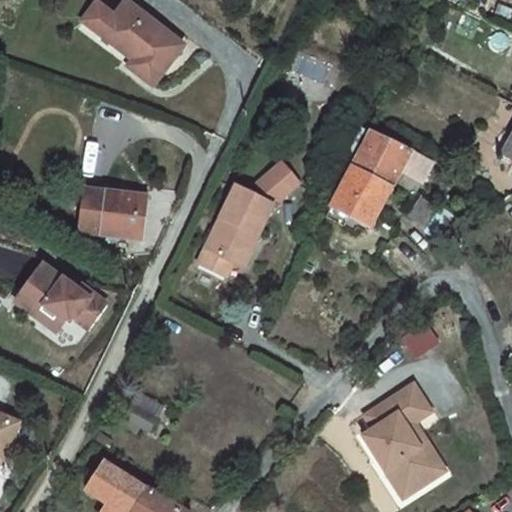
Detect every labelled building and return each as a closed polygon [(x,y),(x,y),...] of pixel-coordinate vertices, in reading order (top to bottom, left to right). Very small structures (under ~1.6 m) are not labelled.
[(184,45),(126,1),(115,16),(102,6),(83,31),(96,41),(100,35),(105,28),(138,54),(133,60),(129,66),(153,85),(184,45)] [(138,54),(105,28),(100,35),(133,60),(138,54)] [(343,164),(353,169),(391,190),(401,172),(422,184),(433,165),(412,153),(372,134),(361,129),(343,164)] [(511,138),(502,156),(511,161),(511,138)] [(199,263),(227,277),(234,263),(238,266),(254,234),(258,237),(274,205),(299,183),(283,164),(252,190),(251,194),(237,187),(199,263)] [(391,190),(353,169),(333,206),(371,227),(379,213),(391,190)] [(80,231),(143,239),(148,198),(86,189),(80,231)] [(410,217),(430,230),(440,215),(420,202),(410,217)] [(443,245),(461,221),(444,209),(440,215),(430,230),(427,233),(443,245)] [(43,264),(16,301),(37,316),(41,310),(54,320),(58,315),(64,320),(76,320),(88,329),(107,304),(82,286),(79,291),(43,264)] [(41,310),(37,316),(57,331),(64,320),(58,315),(54,320),(41,310)] [(364,438),(404,500),(447,473),(416,424),(432,413),(415,386),(366,417),(374,430),(364,438)] [(138,393),(123,418),(150,433),(164,407),(138,393)] [(0,414),(0,448),(12,419),(0,414)] [(20,422),(12,419),(0,448),(0,461),(3,463),(20,422)] [(184,511),(104,462),(86,491),(108,505),(119,511),(184,511)]
